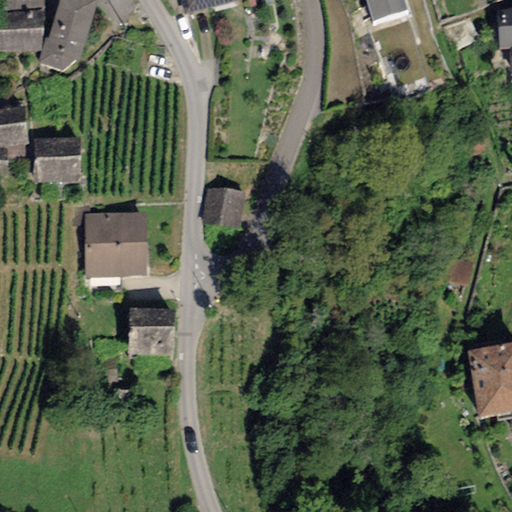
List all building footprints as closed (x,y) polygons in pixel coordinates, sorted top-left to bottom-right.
[(43,0),(0,0),(0,11),(44,11),(43,0)] [(99,5),(83,0),(60,0),(39,66),(63,74),(79,64),(99,5)] [(237,0),(181,0),(185,17),(238,4),(237,0)] [(404,0),(364,0),(373,26),(409,14),(404,0)] [(511,13),(498,14),(500,53),(511,52),(511,13)] [(41,17),(0,17),(0,50),(41,51),(41,17)] [(23,112),(0,114),(0,149),(27,146),(23,112)] [(484,155),(482,139),(456,142),(458,158),(484,155)] [(79,143),(34,143),(34,185),(79,186),(79,143)] [(241,195),(207,191),(203,227),(237,231),(241,195)] [(148,218),(84,217),(84,280),(148,280),(148,218)] [(465,290),(472,266),(440,256),(433,280),(465,290)] [(175,316),(130,314),(128,361),(173,363),(175,316)] [(511,350),(469,358),(480,423),(511,417),(511,350)]
